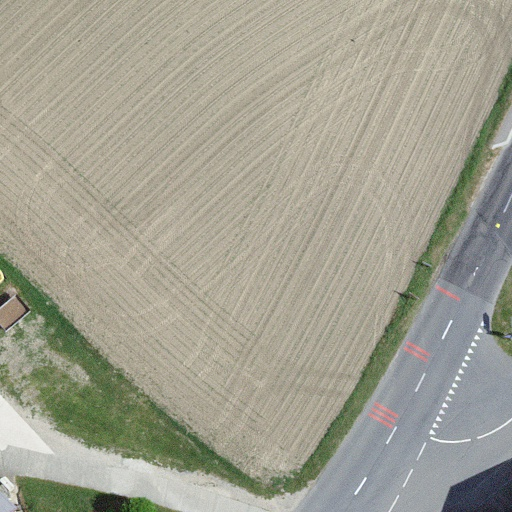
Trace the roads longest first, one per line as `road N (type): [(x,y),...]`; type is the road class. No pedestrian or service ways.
road 1 (secondary): [(397,427),(511,193)]
road 2 (tertiary): [(511,420),(455,442),(397,427)]
